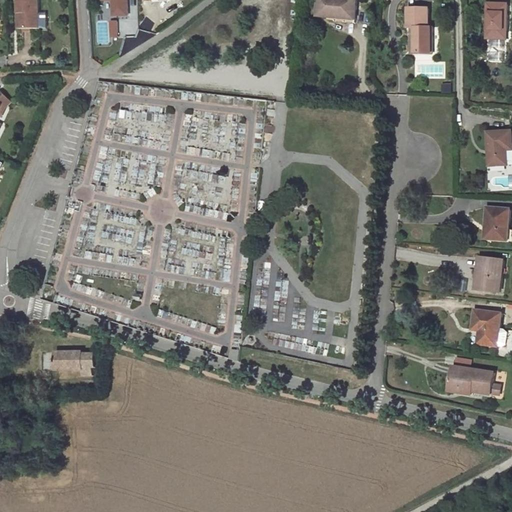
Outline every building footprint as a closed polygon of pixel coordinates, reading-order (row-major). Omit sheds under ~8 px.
[(39,13),(39,0),(19,0),(19,13),(22,13),(22,28),(40,28),(39,13)] [(128,15),(128,0),(114,0),(114,15),(128,15)] [(320,0),(319,16),(336,17),(356,19),(357,0),(320,0)] [(509,4),(489,3),(488,39),(508,39),(509,4)] [(430,9),(410,9),(410,28),(413,28),(416,28),(416,54),(433,54),(434,27),(430,27),(430,9)] [(0,111),(3,106),(6,108),(12,102),(0,90),(0,111)] [(511,131),(488,132),(489,150),(490,150),(490,154),(489,154),(490,166),(509,165),(508,150),(511,149),(511,131)] [(84,145),(84,132),(69,132),(69,145),(84,145)] [(511,210),(488,208),(487,229),(491,229),(490,240),(509,241),(511,210)] [(505,260),(481,258),(478,282),(487,284),(486,291),(502,293),(505,260)] [(487,284),(478,282),(477,290),(486,291),(487,284)] [(503,314),(476,310),(473,330),(481,331),(479,344),(507,347),(509,337),(510,330),(501,329),(503,314)] [(242,351),(233,350),(231,360),(240,362),(242,351)] [(85,352),(57,352),(58,371),(84,370),(85,376),(95,376),(95,368),(97,368),(97,354),(85,354),(85,352)] [(472,366),(474,360),(457,357),(456,363),(472,366)] [(455,367),(452,385),(455,386),(474,388),(473,392),(474,392),(492,395),(493,394),(494,384),(496,373),(455,367)] [(501,386),(494,384),(493,394),(500,395),(502,394),(503,388),(501,386)] [(474,388),(455,386),(454,392),(473,395),(474,392),(473,392),(474,388)]
